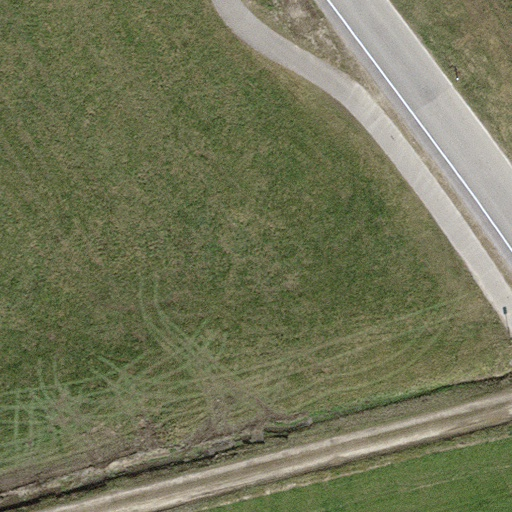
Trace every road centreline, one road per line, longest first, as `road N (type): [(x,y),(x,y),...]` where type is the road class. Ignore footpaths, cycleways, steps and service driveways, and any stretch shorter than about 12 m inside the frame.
road 1 (track): [(89,511),(511,403)]
road 2 (tertiary): [(511,218),(355,0)]
